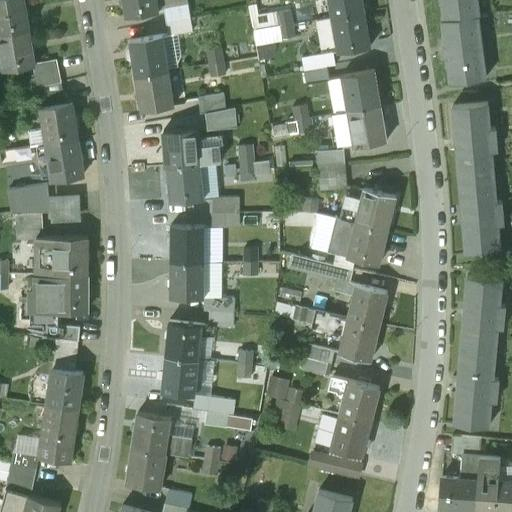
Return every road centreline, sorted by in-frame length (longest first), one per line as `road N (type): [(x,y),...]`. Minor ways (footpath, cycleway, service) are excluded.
road 1 (residential): [(97,511),(115,428),(120,230),(89,0)]
road 2 (residential): [(401,511),(428,278),(427,201),(402,0)]
